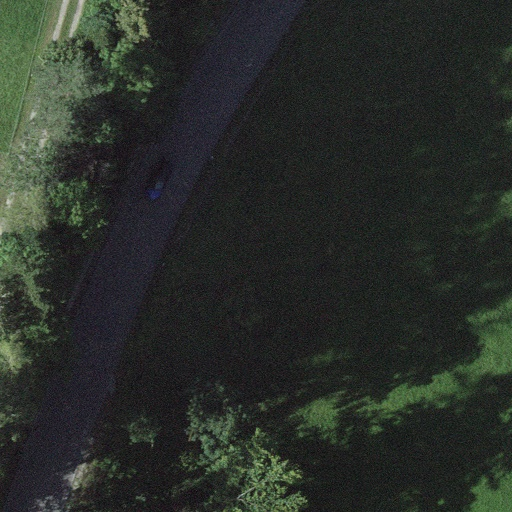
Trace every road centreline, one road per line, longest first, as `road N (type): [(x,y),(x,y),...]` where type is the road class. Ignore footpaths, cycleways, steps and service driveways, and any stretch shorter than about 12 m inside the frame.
road 1 (tertiary): [(280,0),(176,173),(112,305),(44,511)]
road 2 (track): [(115,0),(98,78),(0,327)]
